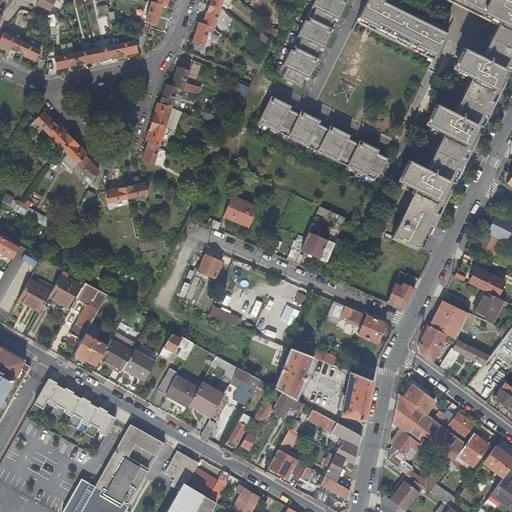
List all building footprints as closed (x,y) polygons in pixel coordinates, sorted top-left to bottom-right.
[(0,0),(0,20),(9,0),(0,0)] [(37,0),(38,1),(37,4),(51,11),(56,0),(37,0)] [(168,0),(155,0),(155,2),(152,1),(146,21),(151,22),(157,24),(161,13),(162,7),(163,5),(166,6),(168,0)] [(214,27),(220,8),(222,0),(210,0),(209,4),(209,5),(206,14),(203,23),(199,22),(196,33),(193,42),(204,46),(209,30),(213,31),(214,27)] [(266,0),(252,0),(275,18),(280,12),(266,0)] [(314,0),(279,72),(283,74),(281,76),(300,86),(306,73),(310,75),(317,61),(313,59),(321,44),(324,45),(331,31),(328,29),(336,14),(339,15),(346,1),(343,0),(314,0)] [(365,0),(358,16),(380,27),(383,0),(382,0),(365,0)] [(453,112),(449,110),(445,108),(436,103),(428,118),(433,120),(430,126),(438,131),(441,132),(446,135),(442,144),(437,153),(434,151),(430,160),(426,169),(425,168),(422,167),(407,159),(400,173),(404,176),(401,182),(413,188),(415,189),(417,190),(403,214),(390,237),(417,250),(447,189),(451,191),(455,183),(460,174),(463,166),(460,165),(461,161),(466,153),(476,134),(479,135),(483,128),(479,126),(504,77),(507,78),(511,71),(508,69),(511,61),(511,0),(451,0),(472,10),(480,14),(484,8),(489,11),(488,14),(503,22),(493,40),(491,39),(482,57),(464,47),(463,49),(457,60),(456,62),(459,64),(461,65),(458,71),(474,79),(465,95),(463,94),(453,112)] [(382,28),(436,54),(448,31),(441,27),(441,25),(435,22),(434,24),(421,18),(423,16),(416,13),(415,15),(402,9),(403,7),(397,3),(395,6),(385,1),(382,28)] [(42,22),(44,16),(32,13),(31,19),(32,20),(42,22)] [(0,44),(11,49),(17,52),(26,57),(35,61),(41,50),(22,41),(4,33),(0,39),(0,44)] [(115,44),(117,56),(126,54),(138,51),(137,46),(135,40),(115,44)] [(95,49),(97,60),(99,60),(109,58),(117,56),(115,44),(95,49)] [(74,53),(77,65),(84,63),(93,61),(97,60),(95,49),(74,53)] [(77,65),(74,53),(54,57),(55,60),(56,67),(57,69),(67,67),(77,65)] [(261,63),(257,61),(254,67),(251,66),(247,75),(253,79),(261,63)] [(154,111),(151,121),(148,132),(145,140),(148,141),(146,149),(142,161),(153,165),(159,145),(165,125),(171,106),(177,87),(181,88),(199,93),(200,87),(185,82),(189,69),(184,68),(177,66),(173,78),(171,85),(166,83),(162,95),(160,103),(157,102),(157,103),(154,111)] [(238,102),(241,104),(249,88),(238,82),(232,93),(240,97),(238,102)] [(301,115),(296,112),(286,107),(287,103),(273,96),(272,100),(268,98),(258,122),(374,178),(376,175),(377,175),(379,172),(383,174),(390,160),(386,159),(387,156),(374,150),(375,147),(361,140),(360,143),(345,135),(346,132),(344,131),(332,126),(331,128),(315,121),(317,118),(303,111),(301,115)] [(49,134),(63,149),(77,163),(90,178),(99,170),(90,160),(85,155),(87,153),(78,143),(73,138),(66,131),(60,124),(57,126),(49,118),(44,111),(42,113),(35,120),(36,121),(30,127),(43,140),(49,134)] [(25,158),(32,151),(27,145),(19,152),(25,158)] [(63,156),(59,161),(70,170),(74,165),(63,156)] [(229,171),(231,166),(223,163),(221,167),(229,171)] [(108,202),(128,198),(148,193),(145,181),(145,182),(141,182),(125,186),(110,189),(106,190),(105,191),(108,202)] [(211,191),(205,188),(193,211),(200,215),(204,207),(202,207),(211,191)] [(95,195),(88,191),(79,209),(86,212),(95,195)] [(46,217),(26,207),(27,204),(8,194),(3,203),(42,224),(46,217)] [(257,208),(232,196),(223,216),(232,220),(233,217),(250,224),(257,208)] [(318,224),(312,222),(301,249),(318,257),(319,256),(327,260),(345,217),(319,205),(316,213),(333,222),(326,240),(314,235),(318,224)] [(511,213),(510,212),(508,216),(505,215),(504,217),(498,214),(489,232),(482,246),(498,255),(506,241),(511,229),(511,213)] [(213,218),(210,226),(217,229),(221,221),(213,218)] [(17,249),(18,250),(20,245),(0,234),(0,235),(0,251),(12,258),(17,249)] [(78,239),(75,243),(81,246),(85,239),(79,236),(78,239)] [(289,255),(297,258),(299,253),(300,251),(292,247),(289,255)] [(222,261),(213,258),(212,260),(203,256),(200,265),(198,269),(197,270),(215,277),(222,261)] [(478,267),(470,283),(480,288),(496,296),(504,280),(478,267)] [(67,277),(69,273),(63,270),(51,291),(49,296),(67,306),(80,284),(67,277)] [(402,280),(397,278),(386,301),(399,306),(405,304),(418,278),(405,272),(402,280)] [(194,276),(184,297),(190,300),(200,278),(194,276)] [(26,301),(41,309),(49,296),(51,291),(30,279),(18,300),(25,303),(26,301)] [(181,281),(177,295),(184,298),(188,283),(181,281)] [(70,333),(82,339),(85,334),(107,294),(85,282),(77,297),(87,303),(70,333)] [(492,324),(504,300),(496,296),(480,288),(468,312),(492,324)] [(293,301),(301,304),(304,295),(296,292),(293,301)] [(249,313),(255,316),(261,302),(255,299),(249,313)] [(453,337),(466,311),(441,299),(429,325),(446,334),(453,337)] [(26,301),(25,303),(40,312),(41,309),(26,301)] [(377,342),(386,323),(334,301),(327,317),(338,322),(342,313),(349,317),(349,318),(363,324),(358,334),(377,342)] [(239,315),(213,304),(209,315),(235,325),(238,317),(239,315)] [(279,320),(291,324),(295,309),(284,305),(279,320)] [(114,331),(128,337),(133,328),(119,321),(114,331)] [(439,348),(446,334),(429,325),(419,345),(420,353),(432,362),(436,354),(439,356),(442,349),(439,348)] [(492,351),(511,365),(511,325),(507,331),(503,336),(492,351)] [(114,330),(110,335),(127,346),(130,340),(114,330)] [(176,355),(184,360),(194,343),(172,331),(159,354),(165,358),(169,350),(173,352),(176,345),(180,348),(176,355)] [(75,352),(96,365),(99,360),(107,346),(85,334),(82,339),(75,352)] [(445,357),(439,367),(447,373),(458,357),(458,354),(461,353),(473,359),(483,364),(489,355),(458,339),(453,348),(452,348),(445,357)] [(99,360),(120,372),(121,371),(131,354),(109,342),(107,346),(99,360)] [(0,420),(30,366),(4,351),(5,350),(0,346),(0,420)] [(306,373),(313,357),(290,347),(283,365),(282,364),(279,372),(280,373),(274,387),(282,391),(296,399),(303,381),(304,381),(307,373),(306,373)] [(121,371),(143,383),(155,361),(133,349),(131,354),(121,371)] [(316,349),(313,357),(322,360),(333,365),(336,357),(316,349)] [(222,376),(230,380),(238,367),(216,355),(212,362),(226,370),(222,376)] [(339,380),(344,369),(333,365),(322,360),(318,372),(339,380)] [(237,399),(246,404),(257,384),(259,379),(241,369),(238,367),(230,380),(229,382),(243,389),(237,399)] [(176,375),(178,372),(169,368),(155,392),(164,397),(176,375)] [(342,414),(365,419),(373,381),(350,372),(345,395),(341,413),(342,414)] [(164,397),(186,409),(188,406),(198,387),(176,375),(164,397)] [(57,382),(49,377),(35,402),(43,407),(48,398),(50,399),(49,402),(55,406),(52,412),(60,417),(65,408),(67,409),(66,412),(72,415),(69,421),(77,426),(82,418),(84,419),(83,421),(89,425),(85,431),(94,436),(99,427),(101,428),(99,431),(106,434),(116,416),(107,411),(108,410),(99,405),(99,407),(90,402),(91,400),(83,396),(82,397),(73,392),(74,391),(66,386),(65,388),(56,383),(57,382)] [(267,390),(270,385),(259,379),(257,384),(267,390)] [(493,397),(511,410),(511,388),(504,383),(500,389),(499,388),(493,397)] [(188,406),(209,418),(221,396),(200,384),(198,387),(188,406)] [(413,385),(404,397),(426,414),(436,401),(413,385)] [(297,409),(301,402),(296,399),(282,391),(274,405),(271,410),(277,413),(283,417),(289,405),(297,409)] [(399,393),(392,423),(399,429),(419,443),(441,459),(449,465),(458,454),(466,444),(444,427),(438,423),(434,420),(426,414),(404,397),(399,393)] [(253,422),(262,426),(271,410),(274,405),(265,400),(253,422)] [(344,438),(336,454),(344,458),(349,461),(355,464),(359,447),(361,435),(312,408),(307,418),(344,438)] [(440,420),(446,424),(454,414),(448,410),(444,414),(440,420)] [(440,411),(434,420),(438,423),(440,420),(444,414),(440,411)] [(474,424),(459,412),(450,425),(465,436),(474,424)] [(228,440),(226,443),(234,448),(236,445),(250,418),(243,414),(228,440)] [(215,422),(209,419),(200,434),(206,438),(215,422)] [(130,511),(131,511),(126,509),(148,470),(127,458),(135,443),(157,456),(164,442),(131,423),(127,430),(81,511),(130,511)] [(291,437),(295,430),(290,428),(268,467),(285,476),(289,468),(291,470),(297,460),(286,455),(293,443),(291,437)] [(254,438),(255,438),(259,431),(256,429),(252,436),(247,433),(241,445),(243,446),(242,448),(246,450),(248,448),(248,449),(254,438)] [(409,457),(419,443),(399,429),(389,443),(392,445),(389,449),(387,447),(385,457),(397,466),(405,455),(409,457)] [(488,445),(473,433),(466,444),(458,454),(473,465),(488,445)] [(319,447),(311,442),(308,447),(317,452),(319,447)] [(511,465),(511,456),(496,445),(484,461),(504,476),(505,475),(511,465)] [(199,462),(177,450),(165,471),(175,477),(183,482),(186,484),(199,462)] [(332,462),(328,470),(336,474),(333,480),(349,489),(351,481),(338,475),(342,469),(339,468),(343,462),(347,464),(349,461),(344,458),(336,454),(332,462)] [(411,470),(408,474),(424,487),(430,491),(435,484),(449,465),(441,459),(425,480),(411,470)] [(226,482),(230,474),(223,470),(218,477),(226,482)] [(328,470),(325,476),(333,480),(336,474),(328,470)] [(405,511),(424,487),(408,474),(404,480),(405,481),(390,500),(405,511)] [(511,480),(505,475),(504,476),(486,500),(494,507),(499,501),(511,509),(511,507),(511,480)] [(347,499),(349,489),(333,480),(325,476),(322,480),(330,485),(328,488),(347,499)] [(183,482),(175,477),(171,485),(179,489),(183,482)] [(215,501),(226,482),(218,477),(207,497),(215,501)] [(212,511),(216,506),(215,506),(217,502),(215,501),(207,497),(186,484),(183,482),(179,489),(165,511),(212,511)] [(441,500),(447,493),(435,484),(430,491),(441,500)] [(240,511),(239,511),(249,511),(259,496),(239,485),(236,490),(241,493),(233,507),(240,511)] [(318,490),(313,498),(320,502),(325,494),(318,490)] [(455,499),(447,493),(441,500),(443,501),(450,506),(454,500),(455,499)] [(325,494),(320,502),(328,506),(333,498),(325,494)] [(405,511),(390,500),(384,494),(381,510),(383,511),(405,511)] [(460,504),(454,500),(450,506),(456,510),(460,504)] [(434,511),(444,511),(450,506),(443,501),(434,511)]
